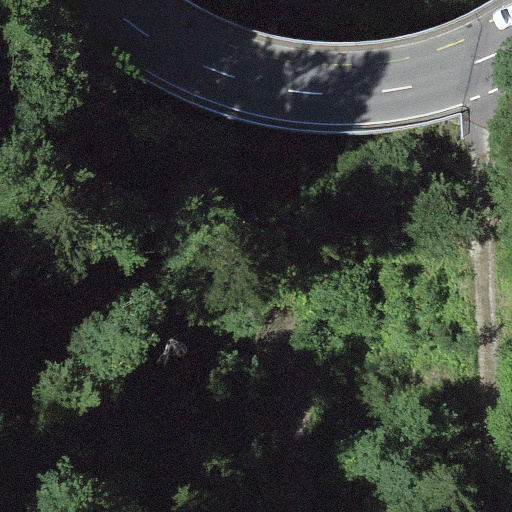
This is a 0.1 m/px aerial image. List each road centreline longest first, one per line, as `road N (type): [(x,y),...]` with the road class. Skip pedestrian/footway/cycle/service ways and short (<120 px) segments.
road 1 (secondary): [(103,0),(191,63),(294,93),(393,91),(511,48)]
road 2 (track): [(483,104),(481,260),(496,415),(492,511)]
